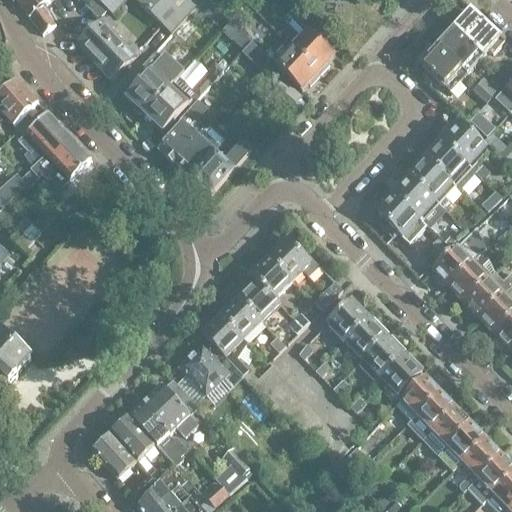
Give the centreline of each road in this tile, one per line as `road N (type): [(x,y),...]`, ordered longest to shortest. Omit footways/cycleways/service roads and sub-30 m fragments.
road 1 (residential): [(206,261),(188,226),(28,55),(0,4)]
road 2 (residential): [(511,409),(325,215)]
road 3 (residential): [(57,458),(68,433),(195,295),(206,261)]
road 4 (residential): [(325,215),(425,108),(377,66)]
road 5 (residential): [(277,191),(295,146),(377,66)]
